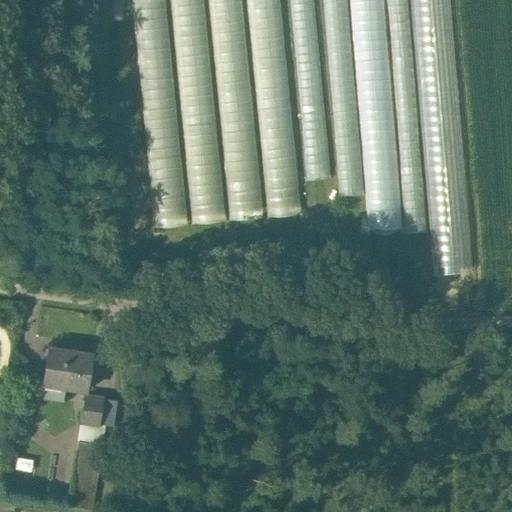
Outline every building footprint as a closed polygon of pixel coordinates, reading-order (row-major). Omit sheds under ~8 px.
[(143,117),(156,226),(224,218),(213,125),(182,129),(179,106),(161,108),(162,115),(143,117)] [(262,215),(259,137),(252,137),(250,108),(225,109),(230,217),(262,215)] [(268,213),(300,211),(295,128),(285,128),(285,119),(267,120),(268,138),(264,138),(266,156),(265,156),(268,213)] [(329,175),(328,150),(308,151),(309,176),(329,175)] [(342,193),(364,191),(361,167),(339,169),(342,193)] [(86,387),(91,346),(51,341),(44,398),(64,401),(66,384),(86,387)] [(70,503),(92,506),(106,420),(115,422),(119,391),(90,389),(70,503)]
